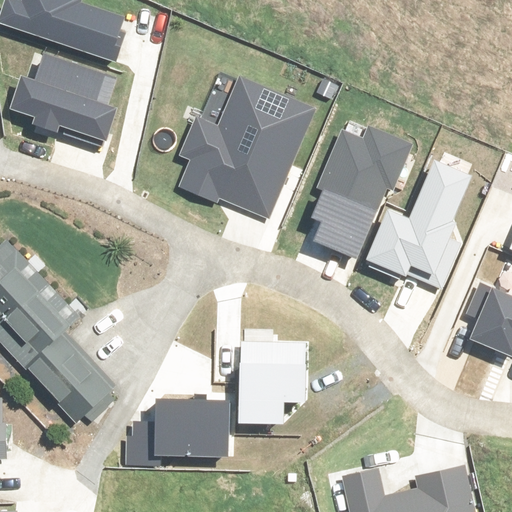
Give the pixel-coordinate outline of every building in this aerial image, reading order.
[(6,0),(4,0),(0,14),(0,26),(114,64),(127,25),(71,7),(72,0),(19,0),(18,4),(6,0)] [(96,77),(39,58),(31,83),(12,77),(0,111),(98,144),(109,111),(87,103),(96,77)] [(312,111),(247,80),(222,133),(203,123),(189,152),(200,157),(186,185),(226,204),(229,198),(263,214),(312,111)] [(337,133),(303,219),(311,222),(304,240),(353,258),(394,155),(337,133)] [(380,210),(358,259),(412,282),(414,277),(439,288),(457,246),(439,238),(466,176),(427,159),(401,219),(380,210)] [(83,319),(10,242),(0,251),(0,339),(80,423),(118,387),(67,334),(83,319)] [(511,299),(484,289),(474,313),(486,318),(479,337),(511,350),(511,299)] [(258,318),(257,338),(300,340),(302,320),(258,318)] [(300,349),(229,347),(226,424),(271,426),(272,403),(293,403),(294,368),(299,368),(300,349)] [(222,457),(224,403),(152,400),(151,455),(222,457)] [(476,511),(466,467),(418,477),(421,488),(385,496),(379,470),(343,479),(350,511),(476,511)]
